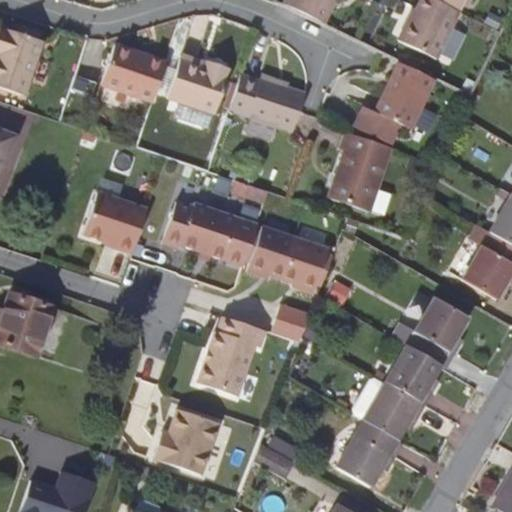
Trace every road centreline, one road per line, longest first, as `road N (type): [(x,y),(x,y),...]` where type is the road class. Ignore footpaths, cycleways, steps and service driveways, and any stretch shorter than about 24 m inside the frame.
road 1 (residential): [(322,55),(280,24),(221,2),(164,5),(108,24),(12,0)]
road 2 (residential): [(156,315),(0,260)]
road 3 (residential): [(511,375),(430,511)]
